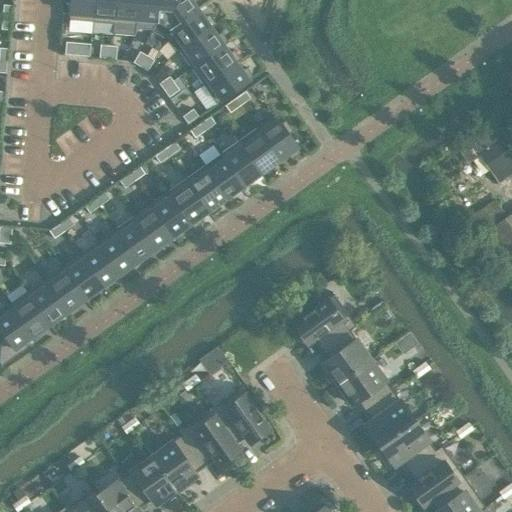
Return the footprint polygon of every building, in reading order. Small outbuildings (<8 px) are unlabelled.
[(71,0),(70,19),(92,21),(94,0),(71,0)] [(94,0),(92,21),(115,23),(116,0),(94,0)] [(116,0),(115,23),(114,34),(135,36),(137,20),(138,0),(116,0)] [(138,0),(137,20),(157,22),(159,0),(138,0)] [(159,0),(157,22),(170,29),(199,9),(192,0),(159,0)] [(11,18),(12,5),(3,4),(2,17),(11,18)] [(199,9),(170,29),(182,46),(212,27),(216,24),(209,14),(205,17),(199,9)] [(10,30),(11,18),(2,17),(1,29),(10,30)] [(182,46),(178,49),(191,68),(224,45),(228,42),(221,32),(217,35),(212,27),(182,46)] [(73,55),(74,42),(66,41),(65,54),(73,55)] [(81,56),(82,43),(74,42),(73,55),(81,56)] [(89,57),(91,44),(82,43),(81,56),(89,57)] [(107,58),(108,45),(100,45),(99,57),(107,58)] [(116,59),(117,46),(108,45),(107,58),(116,59)] [(224,45),(191,68),(204,85),(237,62),(241,59),(234,50),(230,53),(224,45)] [(0,59),(7,61),(8,48),(0,47),(0,59)] [(140,67),(146,56),(139,51),(133,62),(140,67)] [(147,71),(154,60),(146,56),(140,67),(147,71)] [(237,62),(204,85),(216,103),(253,77),(246,67),(242,70),(237,62)] [(174,83),(169,76),(159,83),(164,90),(174,83)] [(179,90),(174,83),(164,90),(168,97),(179,90)] [(250,97),(245,90),(235,98),(240,105),(250,97)] [(240,105),(235,98),(225,105),(230,112),(240,105)] [(198,116),(193,108),(182,116),(188,123),(198,116)] [(298,148),(288,134),(292,131),(285,120),(281,124),(275,115),(256,128),(280,161),(288,155),(291,158),(300,152),(297,149),(298,148)] [(205,130),(215,123),(210,116),(200,123),(205,130)] [(195,137),(205,130),(200,123),(190,130),(195,137)] [(511,173),(511,148),(498,127),(474,144),(471,140),(458,148),(467,162),(480,154),(498,182),(511,173)] [(280,161),(256,128),(239,140),(262,173),(280,161)] [(262,173),(239,140),(221,153),(245,186),(262,173)] [(170,155),(180,148),(175,141),(165,148),(170,155)] [(160,162),(170,155),(165,148),(154,155),(160,162)] [(245,186),(221,153),(204,166),(227,198),(245,186)] [(135,180),(145,173),(139,166),(129,173),(135,180)] [(227,198),(204,166),(186,178),(209,211),(211,215),(221,209),(218,205),(227,198)] [(125,188),(135,180),(129,173),(119,180),(125,188)] [(209,211),(186,178),(168,191),(192,223),(191,224),(194,228),(203,221),(201,217),(209,211)] [(99,205),(109,198),(104,191),(94,198),(99,205)] [(192,223),(168,191),(151,203),(174,236),(174,237),(176,240),(186,234),(183,230),(191,224),(192,223)] [(89,213),(99,205),(94,198),(84,206),(89,213)] [(511,211),(506,216),(495,200),(482,209),(472,216),(483,234),(480,236),(500,265),(511,256),(511,211)] [(174,236),(151,203),(133,216),(157,249),(174,237),(174,236)] [(64,231),(74,223),(69,216),(59,224),(64,231)] [(157,249),(133,216),(116,228),(139,261),(157,249)] [(54,238),(64,231),(59,224),(49,231),(54,238)] [(0,234),(11,235),(12,227),(0,225),(0,234)] [(139,261),(116,228),(98,241),(121,274),(139,261)] [(0,242),(10,244),(11,235),(0,234),(0,242)] [(121,274),(98,241),(80,254),(104,286),(121,274)] [(104,286),(80,254),(63,266),(86,299),(104,286)] [(86,299),(63,266),(45,279),(69,312),(68,312),(71,316),(80,309),(78,305),(86,299)] [(69,312),(45,279),(28,291),(51,324),(68,312),(69,312)] [(51,324),(28,291),(10,304),(13,308),(33,337),(51,324)] [(356,325),(334,294),(323,301),(319,295),(302,307),(306,313),(293,323),(290,325),(299,337),(302,335),(308,344),(314,340),(321,350),(356,325)] [(386,308),(384,305),(382,301),(375,306),(380,312),(386,308)] [(380,312),(375,306),(369,311),(373,317),(380,312)] [(25,343),(33,337),(13,308),(0,316),(0,328),(5,335),(1,338),(0,345),(0,363),(1,365),(28,346),(25,343)] [(370,358),(350,330),(356,325),(321,350),(328,359),(322,364),(329,373),(326,375),(333,385),(370,358)] [(392,390),(370,358),(333,385),(342,397),(345,395),(351,404),(357,400),(365,410),(392,390)] [(430,368),(427,365),(425,362),(419,367),(423,373),(430,368)] [(423,373),(419,367),(412,371),(417,378),(423,373)] [(199,381),(195,374),(188,379),(193,386),(199,381)] [(193,386),(188,379),(182,384),(186,390),(193,386)] [(269,427),(258,411),(261,409),(252,397),(249,399),(240,387),(210,409),(241,452),(235,443),(244,436),(248,442),(257,436),(259,439),(271,431),(269,428),(269,427)] [(414,420),(392,390),(365,410),(372,420),(365,424),(366,425),(363,427),(371,439),(374,436),(380,445),(414,420)] [(241,452),(210,409),(179,430),(204,465),(214,458),(218,464),(227,457),(229,460),(241,452)] [(139,424),(134,418),(128,422),(133,429),(139,424)] [(435,450),(414,420),(380,445),(386,453),(383,455),(391,466),(394,464),(394,465),(401,461),(408,470),(442,446),(442,445),(435,450)] [(133,429),(128,422),(121,427),(126,433),(133,429)] [(473,429),(471,425),(468,422),(462,427),(466,434),(473,429)] [(466,434),(462,427),(455,432),(460,438),(466,434)] [(204,465),(179,430),(179,431),(181,434),(152,455),(178,492),(189,485),(187,482),(196,475),(194,472),(204,465)] [(423,505),(464,476),(442,446),(408,470),(415,480),(409,485),(415,494),(412,496),(421,507),(423,505)] [(178,492),(152,455),(124,475),(144,503),(151,498),(155,504),(164,498),(166,501),(178,492)] [(84,463),(80,457),(73,461),(78,468),(84,463)] [(78,468),(73,461),(67,466),(71,472),(78,468)] [(144,503),(124,475),(97,494),(109,511),(139,511),(137,508),(144,503)] [(477,511),(485,506),(464,476),(423,505),(424,506),(430,502),(436,511),(434,511),(477,511)] [(109,511),(97,494),(93,488),(64,508),(66,511),(109,511)] [(510,494),(505,488),(498,492),(503,499),(510,494)] [(30,502),(25,496),(19,500),(23,507),(30,502)] [(23,507),(19,500),(12,505),(17,511),(23,507)] [(330,511),(325,506),(323,503),(311,511),(330,511)]
